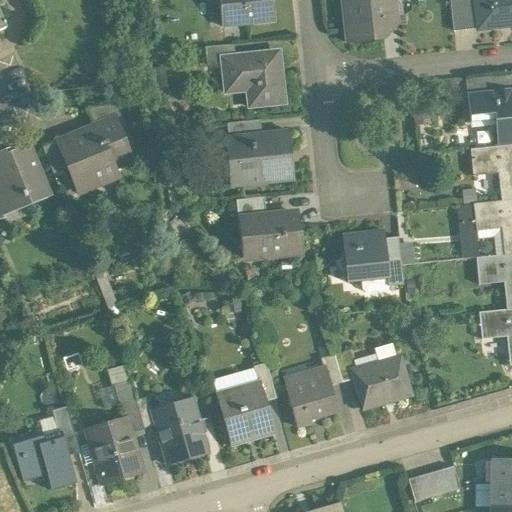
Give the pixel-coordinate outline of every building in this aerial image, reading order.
[(270,0),(217,0),(221,28),(273,22),(270,0)] [(377,0),(349,0),(352,29),(341,30),(343,43),(382,39),(380,22),(377,0)] [(397,20),(394,0),(377,0),(380,22),(397,20)] [(448,0),(452,32),(466,31),(462,0),(448,0)] [(462,0),(466,31),(478,30),(474,0),(462,0)] [(511,0),(474,0),(478,30),(511,25),(511,0)] [(232,46),(203,49),(205,67),(221,65),(220,59),(234,58),(232,46)] [(234,58),(220,59),(221,65),(224,94),(243,92),(243,90),(257,89),(258,107),(281,105),(276,54),(234,58)] [(511,79),(511,77),(464,82),(465,96),(511,91),(511,79)] [(511,91),(465,96),(468,118),(493,115),(496,148),(511,146),(511,91)] [(426,101),(410,102),(413,127),(429,126),(426,101)] [(114,107),(86,109),(93,127),(113,119),(113,120),(119,118),(114,107)] [(96,135),(60,150),(57,143),(55,143),(66,170),(72,184),(88,177),(91,184),(115,174),(110,165),(128,157),(113,120),(113,119),(93,127),(96,135)] [(259,121),(224,125),(226,141),(260,138),(260,136),(259,121)] [(260,138),(226,141),(225,141),(230,187),(290,180),(285,134),(260,136),(260,138)] [(66,170),(55,143),(40,149),(51,176),(66,170)] [(511,146),(496,148),(468,151),(470,177),(496,175),(499,203),(511,201),(511,146)] [(7,150),(0,152),(0,209),(25,199),(28,206),(48,199),(26,147),(8,154),(7,150)] [(262,199),(234,202),(236,223),(248,221),(248,219),(264,217),(262,199)] [(511,201),(499,203),(471,206),(474,232),(475,232),(474,227),(498,225),(499,230),(502,257),(511,255),(511,201)] [(264,217),(248,219),(248,221),(250,240),(242,241),(244,260),(298,254),(293,214),(264,217)] [(475,232),(474,232),(475,241),(491,239),(493,258),(502,257),(499,230),(475,232)] [(382,232),(340,237),(345,284),(385,280),(387,280),(382,240),(382,232)] [(396,239),(382,240),(387,280),(385,280),(386,288),(401,287),(396,239)] [(493,258),(473,260),(476,287),(502,284),(505,311),(511,310),(511,255),(502,257),(493,258)] [(511,310),(505,311),(477,314),(479,341),(505,339),(507,366),(511,365),(511,310)] [(350,352),(333,357),(341,384),(353,381),(350,371),(355,370),(350,352)] [(333,357),(319,361),(322,369),(324,369),(330,387),(341,384),(333,357)] [(355,370),(350,371),(353,381),(361,411),(410,397),(399,357),(355,370)] [(265,365),(252,368),(256,383),(258,382),(264,403),(275,400),(265,365)] [(322,369),(306,374),(307,378),(283,385),(296,428),(310,424),(309,420),(337,412),(330,387),(324,369),(322,369)] [(134,402),(128,382),(112,387),(121,415),(122,415),(124,420),(126,419),(130,434),(131,434),(142,431),(134,402)] [(264,403),(258,382),(256,383),(215,395),(230,448),(248,442),(247,439),(272,432),(264,403)] [(147,398),(134,402),(142,431),(153,428),(149,413),(151,412),(147,398)] [(151,412),(149,413),(153,428),(165,466),(207,454),(192,401),(151,412)] [(65,408),(50,412),(57,434),(60,433),(61,437),(72,433),(65,408)] [(124,420),(84,431),(100,485),(142,473),(131,434),(130,434),(126,419),(124,420)] [(40,433),(10,441),(14,456),(17,462),(21,482),(46,475),(50,492),(74,485),(61,437),(60,433),(57,434),(41,438),(40,433)] [(511,461),(491,461),(490,485),(511,485),(511,461)] [(452,468),(440,471),(447,493),(459,490),(452,468)] [(440,471),(429,474),(436,496),(447,493),(440,471)] [(429,474),(419,478),(425,499),(436,496),(429,474)] [(419,478),(407,481),(413,503),(425,499),(419,478)] [(511,485),(490,485),(490,509),(511,508),(511,485)]
